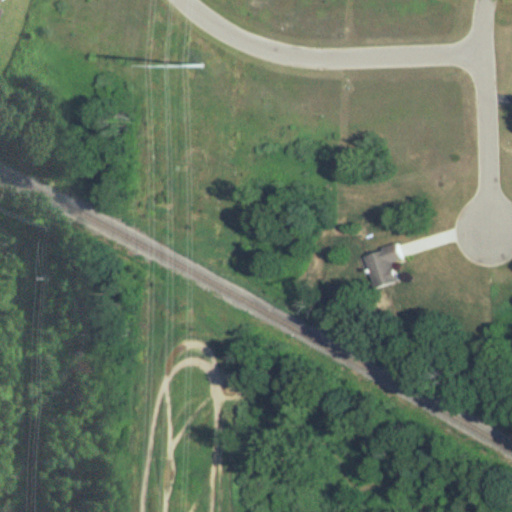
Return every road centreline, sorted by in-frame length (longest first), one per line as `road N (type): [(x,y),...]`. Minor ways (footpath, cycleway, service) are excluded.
road 1 (residential): [(484,54),(300,58),(247,41),(183,0)]
road 2 (residential): [(493,233),(486,0)]
